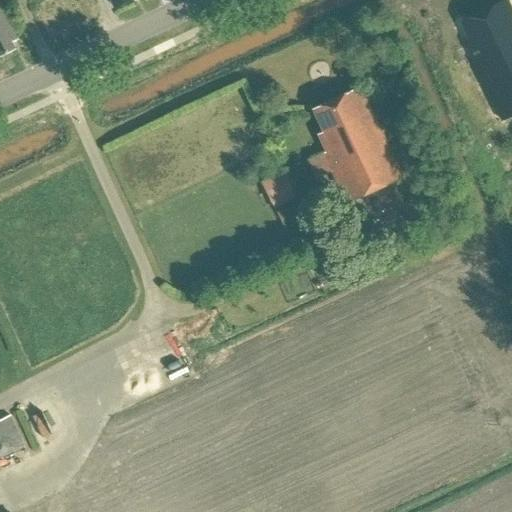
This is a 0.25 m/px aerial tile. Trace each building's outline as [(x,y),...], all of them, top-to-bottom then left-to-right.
[(473,44),(468,46),(475,61),(473,62),(502,120),(511,114),(511,10),(507,0),(462,22),(473,44)] [(0,6),(0,55),(15,49),(12,42),(18,39),(2,5),(0,6)] [(313,109),(323,132),(318,134),(326,152),(323,153),(347,203),(403,177),(360,86),(313,109)] [(411,202),(417,218),(441,209),(425,167),(412,173),(421,198),(411,202)] [(262,183),(275,208),(296,197),(282,172),(262,183)] [(0,416),(0,455),(21,446),(7,414),(0,416)]
